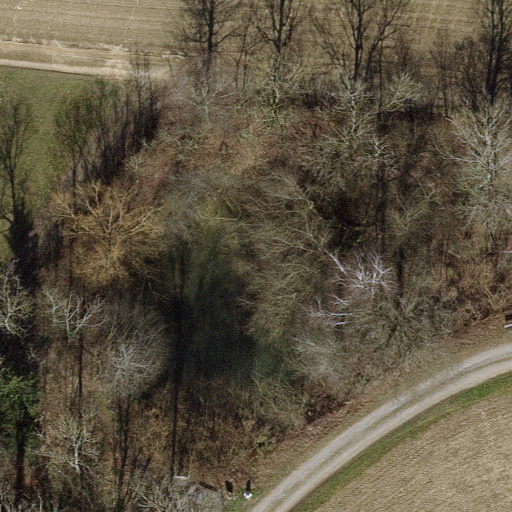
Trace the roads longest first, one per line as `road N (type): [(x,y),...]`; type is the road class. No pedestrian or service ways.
road 1 (track): [(156,64),(511,96)]
road 2 (track): [(0,332),(156,64)]
road 3 (track): [(265,511),(426,388),(511,353)]
road 4 (track): [(0,51),(156,64)]
